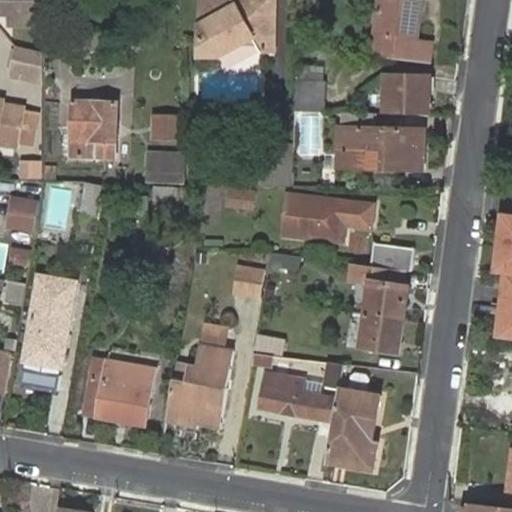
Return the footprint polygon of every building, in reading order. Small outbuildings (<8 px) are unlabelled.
[(0,0),(0,20),(11,20),(11,31),(45,31),(44,0),(0,0)] [(202,0),(201,59),(220,59),(255,39),(260,50),(275,50),(274,0),(202,0)] [(399,0),(379,0),(373,55),(429,63),(432,43),(418,41),(421,8),(399,5),(399,0)] [(422,1),(409,0),(399,0),(399,5),(421,8),(422,1)] [(18,50),(12,71),(44,79),(44,57),(18,50)] [(384,76),(383,115),(428,115),(429,77),(384,76)] [(324,83),(296,82),(295,113),(317,113),(324,114),(324,83)] [(0,144),(16,147),(17,141),(21,115),(22,109),(1,106),(2,102),(0,101),(0,144)] [(73,158),(115,159),(115,104),(73,103),(73,158)] [(21,115),(17,141),(33,144),(37,118),(21,115)] [(181,115),(154,115),(153,140),(181,140),(181,115)] [(340,132),(340,155),(347,155),(347,171),(387,171),(387,167),(399,167),(399,172),(422,172),(423,132),(340,132)] [(294,187),(295,149),(263,149),(262,186),(294,187)] [(149,153),(147,162),(186,163),(187,154),(149,153)] [(186,163),(147,162),(147,181),(185,181),(186,163)] [(24,163),(23,178),(40,178),(41,164),(24,163)] [(85,185),(79,214),(94,217),(99,187),(85,185)] [(224,185),(222,206),(251,209),(253,188),(224,185)] [(289,197),(284,242),(344,248),(346,226),(372,229),(374,206),(289,197)] [(39,207),(13,203),(9,230),(35,234),(39,207)] [(509,217),(503,216),(500,239),(506,240),(509,217)] [(511,217),(509,217),(506,240),(504,249),(501,248),(500,254),(504,255),(501,271),(508,273),(511,273),(511,217)] [(271,246),(269,256),(300,260),(301,251),(271,246)] [(395,271),(411,273),(413,251),(372,247),(371,268),(395,271)] [(498,254),(496,271),(501,271),(504,255),(500,254),(498,254)] [(300,260),(269,256),(266,274),(278,276),(279,271),(298,273),(300,260)] [(404,321),(408,288),(394,287),(395,271),(371,268),(351,266),(349,284),(369,287),(366,315),(404,321)] [(261,278),(236,272),(231,298),(257,304),(261,278)] [(24,369),(21,383),(57,389),(60,375),(54,374),(55,364),(62,366),(75,284),(37,277),(25,360),(31,361),(30,369),(24,369)] [(511,303),(504,302),(500,338),(511,339),(511,303)] [(404,321),(366,315),(361,350),(400,356),(404,321)] [(203,327),(199,347),(224,351),(228,331),(203,327)] [(284,341),(257,337),(254,352),(282,355),(284,341)] [(174,380),(168,416),(200,422),(202,415),(222,419),(234,353),(224,351),(199,347),(195,369),(189,367),(186,383),(174,380)] [(0,394),(4,395),(11,354),(0,352),(0,394)] [(269,368),(271,356),(254,354),(252,366),(269,368)] [(132,373),(133,367),(95,361),(85,415),(145,425),(151,389),(133,386),(135,374),(132,373)] [(340,388),(344,365),(329,363),(325,390),(340,391),(340,388)] [(189,367),(177,365),(174,380),(186,383),(189,367)] [(154,371),(133,367),(132,373),(135,374),(133,386),(151,389),(154,371)] [(353,375),(351,389),(369,392),(371,378),(367,373),(358,371),(353,375)] [(262,409),(319,420),(322,399),(304,395),(306,381),(268,375),(262,409)] [(351,389),(340,388),(340,391),(332,431),(326,467),(354,470),(355,462),(377,466),(380,446),(363,444),(366,431),(370,432),(378,424),(383,394),(369,392),(351,389)] [(168,416),(166,425),(199,431),(200,426),(220,429),(222,419),(202,415),(200,422),(168,416)] [(355,462),(354,470),(353,474),(375,477),(377,466),(355,462)]
